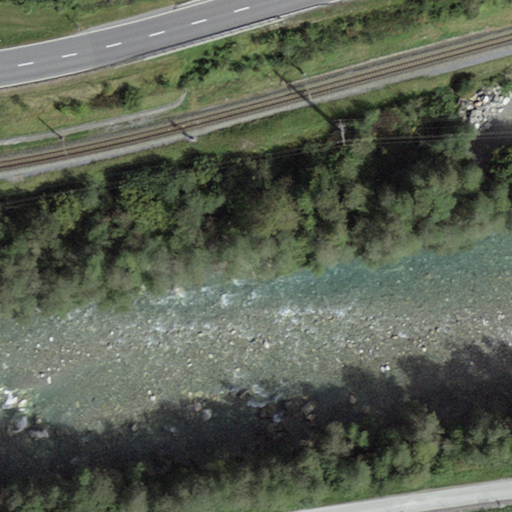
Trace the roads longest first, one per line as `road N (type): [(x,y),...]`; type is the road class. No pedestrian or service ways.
road 1 (primary): [(0,69),(271,0)]
road 2 (track): [(511,483),(330,511)]
